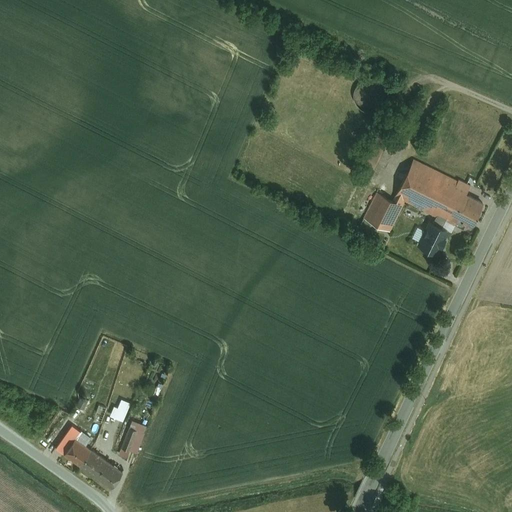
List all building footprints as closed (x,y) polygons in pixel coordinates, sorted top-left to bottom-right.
[(355,105),(359,109),(363,112),(369,113),(375,113),(380,110),(384,107),(386,102),(387,96),(386,90),(383,86),(379,82),(374,80),(369,79),(363,81),(358,84),(355,88),(353,94),(353,99),(355,105)] [(392,130),(380,125),(358,172),(369,177),(392,130)] [(411,159),(407,168),(395,194),(470,226),(482,200),(464,193),(468,184),(417,162),(411,159)] [(403,205),(377,192),(364,219),(390,232),(403,205)] [(447,229),(429,222),(420,245),(438,252),(447,229)] [(84,409),(88,399),(81,395),(76,405),(84,409)] [(55,445),(67,426),(64,424),(52,442),(55,445)] [(123,444),(137,450),(143,432),(129,427),(123,444)] [(74,436),(63,451),(111,486),(122,471),(74,436)]
